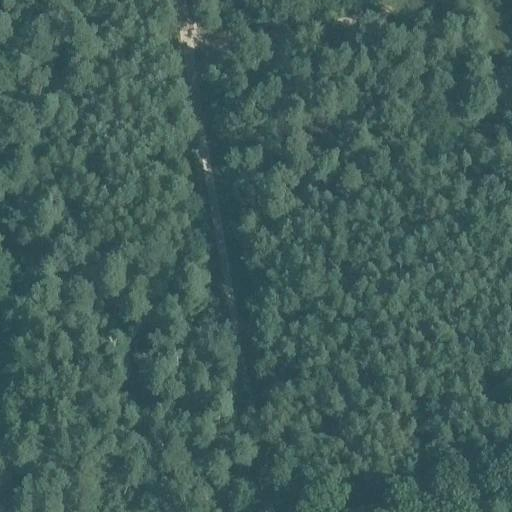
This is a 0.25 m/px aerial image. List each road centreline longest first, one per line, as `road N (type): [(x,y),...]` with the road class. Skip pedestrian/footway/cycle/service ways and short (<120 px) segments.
road 1 (track): [(188,52),(270,511)]
road 2 (track): [(414,0),(188,52)]
